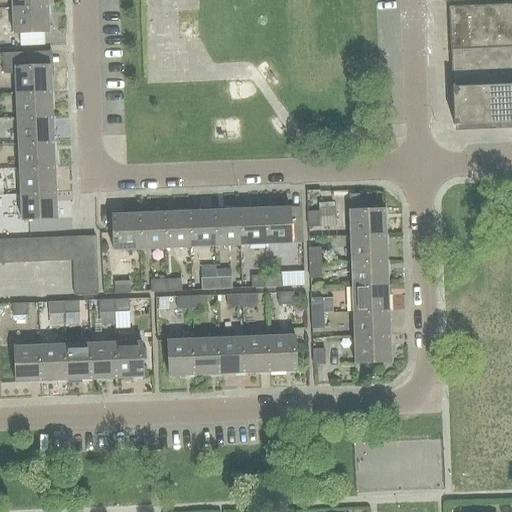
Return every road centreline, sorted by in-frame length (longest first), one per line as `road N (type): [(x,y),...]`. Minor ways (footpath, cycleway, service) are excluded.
road 1 (residential): [(0,421),(410,410),(430,387),(422,170)]
road 2 (residential): [(82,0),(88,152),(97,173),(133,184),(302,176)]
road 3 (residential): [(422,170),(416,0)]
road 4 (residential): [(302,176),(422,170)]
